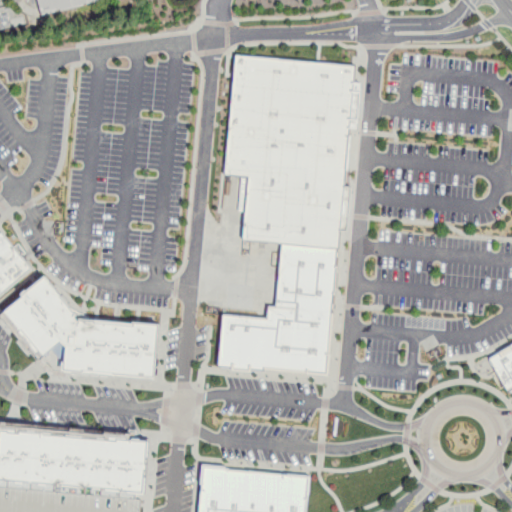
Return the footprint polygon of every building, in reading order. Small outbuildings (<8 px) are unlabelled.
[(96,0),(38,0),(42,14),(96,0)] [(223,315),(268,319),(269,307),(277,307),(283,243),(244,239),(249,177),(225,175),(236,55),(355,66),(327,375),(219,365),(223,315)] [(0,233),(1,233),(32,270),(0,296),(0,233)] [(8,311),(45,276),(81,320),(161,324),(156,377),(59,367),(8,311)] [(492,358),(511,346),(511,388),(510,390),(492,358)] [(0,451),(1,452),(2,428),(149,441),(144,494),(0,484),(0,451)] [(199,511),(204,466),(311,476),(307,511),(199,511)] [(0,511),(140,511),(142,499),(0,486),(0,511)]
